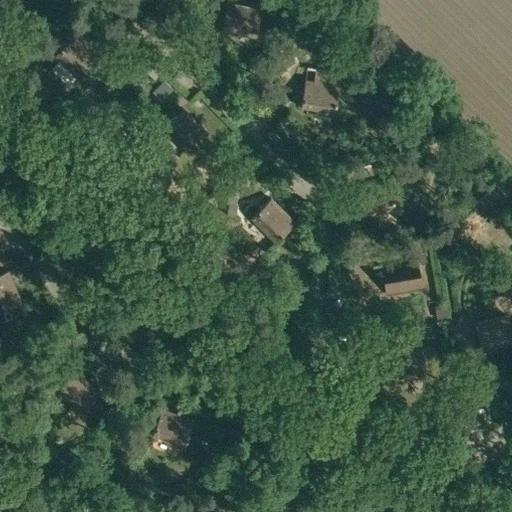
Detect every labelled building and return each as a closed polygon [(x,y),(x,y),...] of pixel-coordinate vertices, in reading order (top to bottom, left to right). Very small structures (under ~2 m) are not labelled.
[(221,29),(254,36),(260,9),(226,2),(221,29)] [(53,55),(78,79),(97,59),(73,35),(53,55)] [(153,58),(145,51),(133,65),(141,72),(153,58)] [(287,57),(277,62),(282,70),(291,65),(287,57)] [(300,106),(334,112),(338,84),(304,79),(300,106)] [(163,80),(152,92),(162,101),(173,90),(163,80)] [(6,121),(18,122),(19,109),(7,108),(6,121)] [(163,128),(187,152),(207,132),(182,108),(163,128)] [(0,150),(0,178),(5,184),(31,160),(12,140),(0,150)] [(355,189),(361,216),(394,208),(388,181),(355,189)] [(250,217),(275,241),(294,222),(270,197),(250,217)] [(228,202),(226,214),(234,215),(237,203),(228,202)] [(44,236),(59,222),(53,215),(38,230),(44,236)] [(55,240),(74,260),(99,236),(80,216),(55,240)] [(161,274),(163,261),(154,260),(152,273),(161,274)] [(381,266),(385,293),(421,287),(416,260),(381,266)] [(0,272),(0,310),(21,302),(7,270),(0,272)] [(140,322),(164,336),(181,306),(157,293),(140,322)] [(437,317),(445,315),(444,306),(436,307),(437,317)] [(473,322),(480,349),(511,341),(511,335),(507,314),(473,322)] [(432,326),(422,326),(422,338),(432,338),(432,326)] [(388,350),(389,378),(424,376),(423,349),(388,350)] [(56,391),(82,413),(100,392),(73,370),(56,391)] [(456,432),(490,423),(481,385),(446,394),(456,432)] [(214,406),(198,401),(194,411),(211,416),(214,406)] [(345,415),(353,413),(350,402),(342,403),(345,415)] [(151,434),(184,446),(193,420),(161,408),(151,434)] [(364,492),(380,511),(394,511),(407,501),(386,475),(364,492)]
